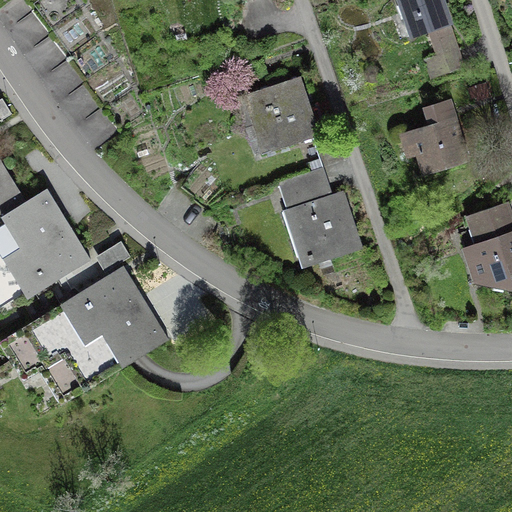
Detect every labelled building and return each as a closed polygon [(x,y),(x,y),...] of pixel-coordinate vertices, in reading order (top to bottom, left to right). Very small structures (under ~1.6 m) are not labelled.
[(64,0),(25,0),(51,35),(76,17),(77,16),(64,0)] [(395,0),(411,48),(433,41),(440,63),(427,67),(433,85),(468,74),(443,0),(395,0)] [(76,17),(51,35),(68,59),(93,41),(76,17)] [(68,60),(86,84),(110,66),(111,65),(93,41),(68,59),(68,60)] [(110,66),(86,84),(94,95),(119,77),(110,66)] [(119,77),(94,95),(121,132),(146,114),(119,77)] [(485,83),(474,86),(478,98),(488,94),(485,83)] [(301,84),(245,102),(255,132),(311,112),(301,84)] [(2,98),(0,98),(0,120),(11,114),(2,98)] [(429,131),(402,139),(410,164),(420,161),(426,182),(474,167),(455,103),(423,112),(429,131)] [(321,140),(311,112),(255,132),(265,160),(321,140)] [(216,168),(203,158),(183,183),(196,194),(216,168)] [(0,218),(9,212),(26,202),(0,160),(0,218)] [(229,178),(216,168),(196,194),(209,204),(229,178)] [(365,255),(346,197),(331,202),(321,171),(279,186),(289,214),(284,215),(305,275),(365,255)] [(242,189),(229,178),(209,204),(223,214),(242,189)] [(9,212),(50,279),(77,263),(73,257),(81,253),(77,245),(80,243),(47,189),(26,202),(9,212)] [(511,287),(511,204),(510,200),(468,215),(478,242),(465,246),(476,282),(511,287)] [(0,249),(27,294),(50,279),(9,212),(0,218),(0,249)] [(121,240),(99,253),(109,268),(130,256),(121,240)] [(0,302),(3,308),(27,294),(0,249),(0,302)] [(86,292),(128,359),(166,336),(132,282),(125,286),(120,278),(111,283),(108,278),(86,292)] [(104,373),(128,359),(86,292),(63,306),(104,373)] [(60,400),(104,373),(63,306),(3,343),(20,372),(37,362),(60,400)]
